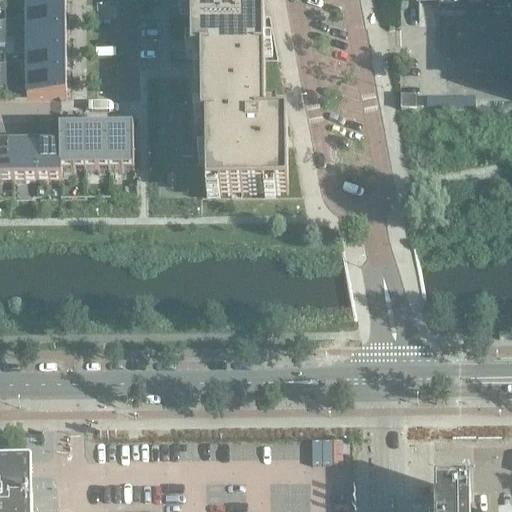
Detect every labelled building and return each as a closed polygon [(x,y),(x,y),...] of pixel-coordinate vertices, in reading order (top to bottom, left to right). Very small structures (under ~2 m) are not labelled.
[(26,0),(26,14),(66,14),(66,0),(26,0)] [(259,19),(259,0),(187,0),(187,18),(188,22),(192,22),(192,43),(192,65),(197,65),(202,65),(202,62),(260,62),(260,54),(265,54),(265,19),(259,19)] [(26,14),(27,36),(67,35),(66,14),(26,14)] [(27,36),(27,57),(67,57),(67,35),(27,36)] [(27,57),(27,79),(67,79),(67,57),(27,57)] [(206,129),(207,196),(290,195),(289,125),(267,125),(266,62),(260,62),(202,62),(202,65),(202,129),(206,129)] [(27,79),(27,102),(67,101),(67,79),(27,79)] [(416,112),(416,98),(401,98),(401,112),(416,112)] [(33,124),(34,136),(42,136),(41,124),(33,124)] [(62,147),(62,173),(63,173),(86,173),(86,135),(61,135),(61,147),(62,147)] [(86,135),(86,173),(110,173),(110,135),(86,135)] [(110,135),(110,173),(135,173),(134,135),(110,135)] [(34,136),(34,148),(38,148),(42,148),(42,136),(34,136)] [(38,148),(38,186),(63,185),(63,173),(62,173),(62,147),(61,147),(42,148),(38,148)] [(0,186),(14,186),(14,148),(0,148),(0,186)] [(14,148),(14,186),(38,186),(38,148),(34,148),(14,148)] [(493,209),(488,184),(472,187),(474,196),(478,195),(481,212),(493,209)] [(470,511),(470,496),(445,497),(436,497),(436,511),(470,511)]
